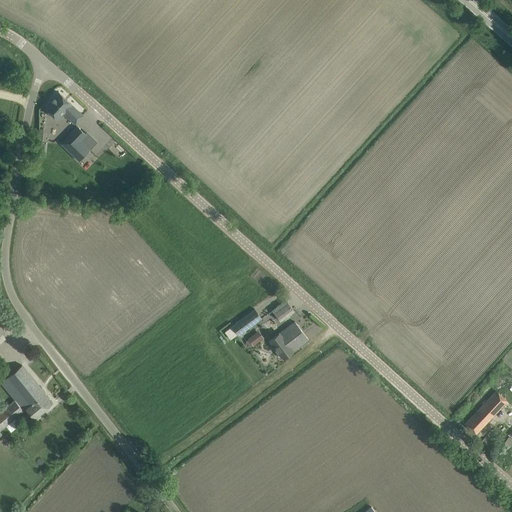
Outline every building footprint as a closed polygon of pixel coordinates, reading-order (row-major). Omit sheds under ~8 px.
[(44,107),(58,119),(63,113),(75,124),(83,115),(71,104),(72,104),(58,92),(44,107)] [(67,137),(61,143),(78,161),(90,149),(80,140),(86,134),(77,126),(67,137)] [(37,142),(36,155),(46,155),(47,143),(45,143),(46,129),(38,128),(37,142)] [(281,321),(286,317),(294,311),(286,300),(273,310),(281,321)] [(232,326),(225,332),(230,339),(238,334),(239,335),(261,318),(255,309),(232,326)] [(228,326),(233,322),(230,317),(225,321),(228,326)] [(295,321),(270,340),(280,352),(278,354),(281,358),(284,358),(309,339),(295,321)] [(248,338),(249,339),(246,341),(250,346),(253,344),(254,345),(264,338),(259,330),(248,338)] [(22,365),(14,371),(0,382),(14,400),(4,408),(0,411),(0,435),(1,434),(0,432),(0,430),(26,408),(34,418),(45,409),(53,403),(22,365)] [(476,433),(483,425),(506,401),(496,391),(472,416),(466,424),(476,433)]
